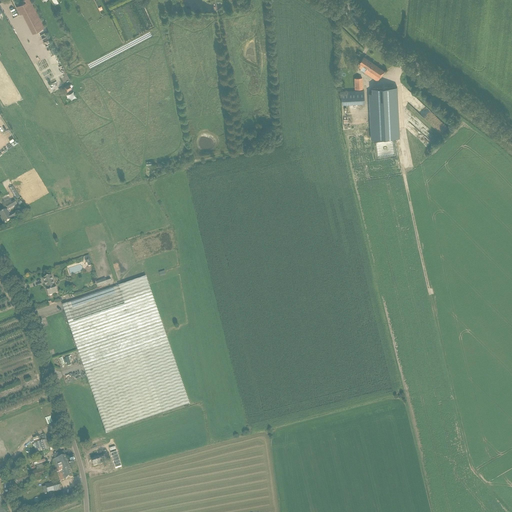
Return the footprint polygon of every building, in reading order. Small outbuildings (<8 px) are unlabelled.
[(20,14),(23,13),(32,29),(43,23),(35,8),(34,8),(29,0),(28,0),(27,1),(26,0),(21,0),(23,3),(16,7),(20,14)] [(384,71),(363,56),(357,66),(361,68),(360,69),(364,72),(377,81),(384,71)] [(363,88),(362,78),(354,78),(354,89),(363,88)] [(372,91),(369,91),(371,139),(400,137),(397,87),(372,88),(372,91)] [(364,103),(364,90),(341,92),(342,104),(364,103)] [(433,131),(442,121),(422,103),(417,109),(409,103),(406,106),(433,131)] [(18,195),(13,187),(9,190),(14,198),(18,195)] [(6,206),(8,210),(16,205),(14,202),(6,206)] [(0,215),(3,220),(2,220),(4,224),(10,220),(16,217),(14,213),(10,216),(7,210),(0,214),(0,215)] [(51,276),(42,279),(46,289),(48,296),(57,293),(55,285),(54,286),(51,276)] [(189,405),(146,277),(119,287),(67,304),(62,306),(105,433),(162,414),(189,405)] [(39,320),(40,327),(48,326),(46,318),(39,320)] [(35,447),(34,447),(37,455),(48,451),(48,452),(49,451),(45,438),(34,441),(35,447)] [(57,473),(59,477),(60,481),(72,478),(64,451),(53,455),(55,459),(53,460),(54,465),(57,473)] [(102,461),(105,460),(104,455),(99,456),(94,458),(95,459),(92,460),(93,466),(103,464),(102,461)] [(5,481),(7,488),(39,478),(39,477),(53,473),(51,466),(47,467),(45,463),(35,466),(37,471),(36,471),(5,481)] [(60,486),(59,482),(45,486),(48,494),(60,490),(59,486),(60,486)]
